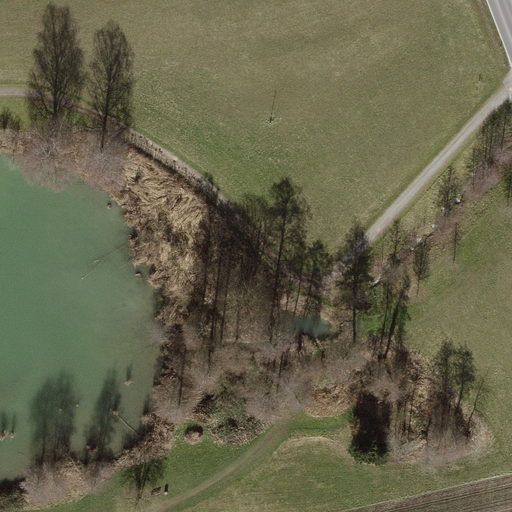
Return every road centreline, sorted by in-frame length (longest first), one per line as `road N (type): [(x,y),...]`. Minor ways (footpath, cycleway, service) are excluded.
road 1 (track): [(0,91),(54,95),(151,144),(201,180),(301,287),(325,287)]
road 2 (track): [(325,287),(511,91)]
